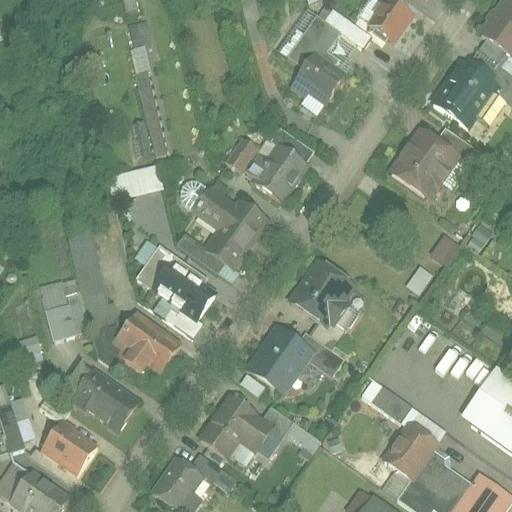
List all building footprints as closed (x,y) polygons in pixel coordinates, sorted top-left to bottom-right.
[(125,0),(126,13),(135,13),(134,0),(125,0)] [(511,4),(505,0),(502,0),(478,39),(511,59),(511,4)] [(392,48),(411,21),(384,2),(364,29),(392,48)] [(291,94),(326,115),(347,79),(332,71),(336,64),(324,57),(336,38),(317,27),(293,68),(303,74),(291,94)] [(152,158),(173,153),(146,48),(125,53),(152,158)] [(496,92),(457,66),(428,109),(467,135),(496,92)] [(431,209),(461,162),(417,134),(387,181),(431,209)] [(244,142),(229,167),(244,175),(258,150),(244,142)] [(287,203),(308,169),(273,148),(252,182),(287,203)] [(109,180),(116,206),(164,193),(157,167),(109,180)] [(266,229),(207,192),(189,220),(216,237),(202,258),(235,279),(266,229)] [(37,291),(50,346),(119,330),(114,306),(107,308),(89,233),(66,238),(76,282),(37,291)] [(196,328),(217,298),(202,288),(203,282),(159,252),(136,286),(196,328)] [(330,334),(358,292),(316,265),(289,308),(330,334)] [(420,299),(434,278),(421,270),(408,291),(420,299)] [(184,347),(134,314),(112,348),(131,360),(124,370),(142,382),(148,374),(160,382),(184,347)] [(313,358),(274,332),(244,377),(284,403),(313,358)] [(23,342),(26,366),(43,364),(39,339),(23,342)] [(138,408),(89,376),(68,409),(116,440),(138,408)] [(511,390),(497,380),(462,428),(511,464),(511,390)] [(0,389),(0,420),(11,458),(27,453),(7,387),(0,389)] [(224,399),(196,443),(230,465),(240,451),(255,460),(274,431),(224,399)] [(77,479),(97,450),(62,426),(42,456),(77,479)] [(498,511),(507,500),(474,479),(469,486),(441,468),(442,461),(433,455),(437,449),(404,428),(380,465),(410,485),(398,503),(412,511),(498,511)] [(290,448),(312,462),(324,445),(302,430),(290,448)] [(184,511),(203,481),(172,462),(149,500),(169,511),(184,511)] [(9,511),(59,511),(67,502),(29,476),(6,509),(9,511)]
